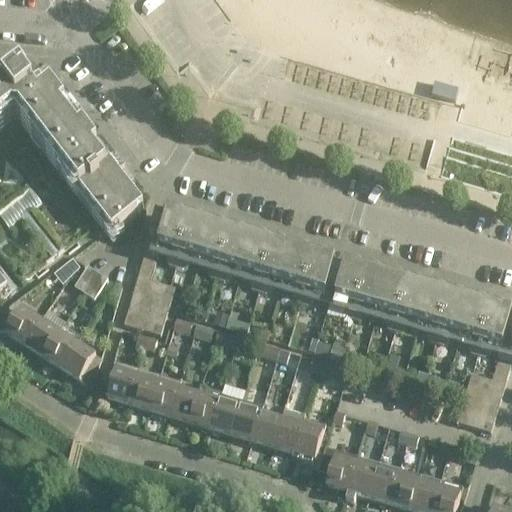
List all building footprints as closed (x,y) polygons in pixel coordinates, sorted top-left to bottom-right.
[(115,29),(95,44),(103,54),(123,39),(115,29)] [(144,213),(52,94),(46,87),(34,97),(21,80),(5,93),(0,86),(0,299),(8,294),(0,283),(0,127),(13,117),(11,115),(14,112),(20,113),(23,116),(20,118),(112,238),(144,213)] [(431,97),(455,104),(458,92),(435,85),(431,97)] [(14,163),(2,147),(0,149),(0,255),(23,285),(89,233),(27,153),(14,163)] [(124,328),(148,335),(161,339),(175,290),(151,283),(159,256),(168,259),(167,264),(169,269),(183,273),(187,270),(189,265),(210,271),(208,276),(211,281),(224,285),(229,282),(230,277),(251,283),(250,289),(252,293),(266,297),(270,295),(272,289),(293,295),(291,301),(294,305),(307,309),(312,307),(313,301),(346,311),(344,317),(347,321),(360,325),(365,323),(366,317),(387,323),(386,329),(388,333),(402,337),(407,335),(408,329),(429,335),(427,341),(430,345),(437,347),(443,349),(448,347),(450,341),(470,347),(469,353),(471,357),(485,361),(489,359),(491,353),(502,356),(494,383),(471,377),(457,427),(491,437),(511,365),(511,322),(505,321),(506,317),(476,308),(475,312),(470,311),(463,309),(465,305),(435,296),(434,300),(422,297),(423,293),(393,284),(392,288),(380,285),(382,281),(352,272),(351,276),(328,269),(329,265),(299,257),(298,261),(286,257),(287,253),(258,244),(257,248),(245,245),(246,241),(216,232),(215,236),(203,233),(204,229),(175,220),(174,224),(156,219),(124,328)] [(98,276),(87,269),(74,290),(84,297),(98,276)] [(61,295),(78,281),(70,272),(53,286),(61,295)] [(84,297),(94,303),(108,282),(98,276),(84,297)] [(178,302),(174,315),(184,318),(188,305),(178,302)] [(6,323),(0,331),(0,334),(24,350),(41,324),(22,312),(12,327),(6,323)] [(190,338),(194,326),(177,321),(174,333),(190,338)] [(24,350),(43,362),(59,336),(41,324),(24,350)] [(211,343),(214,331),(198,327),(194,339),(211,343)] [(232,349),(235,337),(219,333),(215,345),(232,349)] [(43,362),(61,374),(77,348),(59,336),(43,362)] [(249,354),(253,342),(240,338),(236,350),(249,354)] [(150,342),(140,340),(137,350),(146,353),(150,342)] [(146,353),(156,356),(159,345),(150,342),(146,353)] [(97,375),(101,363),(77,348),(61,374),(87,390),(97,375)] [(260,348),(256,359),(276,365),(280,354),(260,348)] [(322,365),(312,363),(309,373),(319,376),(322,365)] [(349,373),(322,365),(319,376),(346,384),(349,373)] [(140,373),(117,366),(106,403),(129,410),(140,373)] [(387,366),(383,378),(392,380),(396,369),(387,366)] [(158,386),(160,379),(140,373),(129,410),(149,416),(158,387),(158,386)] [(419,376),(415,387),(424,390),(427,378),(419,376)] [(158,387),(149,416),(170,422),(178,393),(179,393),(181,385),(170,382),(160,379),(158,386),(158,387)] [(222,398),(202,392),(199,399),(191,428),(212,434),(222,398)] [(199,399),(179,393),(178,393),(170,422),(191,428),(199,399)] [(243,404),(222,398),(212,434),(232,440),(243,404)] [(261,417),(264,410),(243,404),(232,440),(252,446),(261,417)] [(345,418),(336,415),(333,426),(342,429),(345,418)] [(282,424),(261,417),(252,446),(273,453),(282,424)] [(326,429),(305,423),(303,430),(294,459),(315,465),(326,429)] [(303,430),(282,424),(273,453),(294,459),(303,430)] [(369,425),(365,436),(375,438),(378,428),(369,425)] [(401,435),(398,445),(407,448),(410,437),(401,435)] [(416,451),(419,440),(410,437),(407,448),(416,451)] [(442,447),(439,458),(448,460),(451,450),(442,447)] [(458,463),(461,453),(451,450),(448,460),(458,463)] [(337,502),(346,505),(348,497),(359,460),(337,454),(326,451),(319,475),(330,478),(326,491),(339,494),(337,502)] [(348,497),(346,505),(354,507),(357,500),(369,503),(380,467),(359,460),(348,497)] [(389,509),(400,473),(380,467),(369,503),(389,509)] [(411,511),(421,479),(400,473),(389,509),(399,511),(411,511)] [(433,511),(441,485),(421,479),(411,511),(433,511)] [(456,511),(463,491),(441,485),(433,511),(456,511)]
